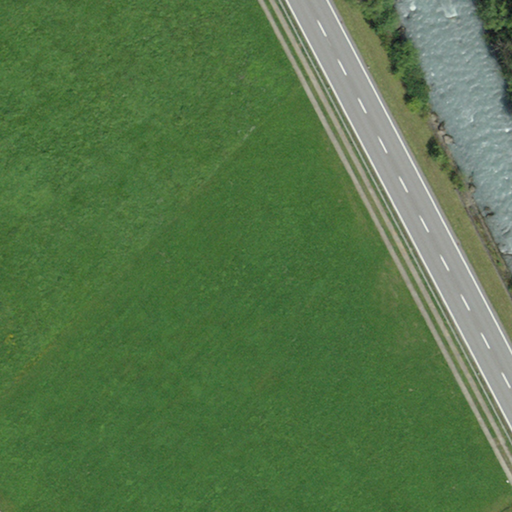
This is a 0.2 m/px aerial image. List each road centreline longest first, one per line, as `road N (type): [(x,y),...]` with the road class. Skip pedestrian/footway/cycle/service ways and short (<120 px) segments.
road 1 (track): [(267,0),(511,469)]
road 2 (primary): [(511,385),(309,0)]
